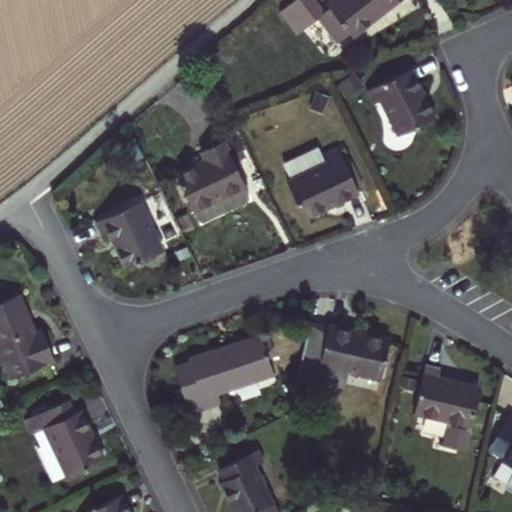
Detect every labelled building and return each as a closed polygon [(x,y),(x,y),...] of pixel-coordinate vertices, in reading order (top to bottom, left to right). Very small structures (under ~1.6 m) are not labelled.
[(349,27),(355,34),(396,0),(327,0),(329,2),(316,13),(335,38),(349,27)] [(398,133),(434,116),(413,68),(371,87),(377,102),(382,100),(398,133)] [(242,186),(243,185),(223,139),(199,150),(204,160),(177,173),(193,208),(194,207),(200,219),(203,220),(246,201),(247,197),(242,186)] [(307,219),(365,193),(340,139),(322,147),(329,160),(324,162),(317,148),(285,162),(292,176),(288,178),(307,219)] [(130,262),(163,247),(139,197),(100,216),(105,227),(111,224),(130,262)] [(0,349),(11,374),(46,358),(16,293),(0,300),(0,349)] [(342,365),(383,375),(392,336),(316,318),(303,369),(339,378),(342,365)] [(216,390),(272,372),(269,361),(278,358),(272,339),(261,343),(259,336),(191,357),(193,364),(174,370),(187,411),(219,401),(216,390)] [(470,453),(486,380),(449,372),(451,362),(430,358),(428,368),(410,364),(402,398),(421,402),(420,406),(450,413),(442,447),(470,453)] [(58,478),(106,455),(84,407),(77,410),(69,392),(27,412),(58,478)] [(511,489),(511,420),(507,418),(489,450),(502,458),(490,477),(511,489)] [(238,511),(278,511),(254,466),(264,461),(257,448),(221,467),(226,475),(220,479),(238,511)] [(129,511),(121,495),(85,511),(129,511)]
